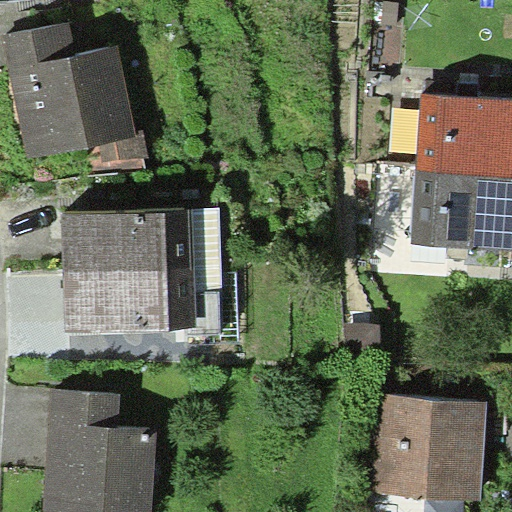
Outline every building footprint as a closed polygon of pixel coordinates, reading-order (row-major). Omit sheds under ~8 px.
[(1,34),(28,157),(97,142),(136,134),(135,130),(117,43),(77,52),(69,20),(1,34)] [(511,99),(421,93),(416,170),(511,176),(511,99)] [(142,128),(135,130),(136,134),(97,142),(100,161),(146,156),(142,128)] [(511,176),(416,170),(412,243),(511,249),(511,176)] [(220,207),(192,208),(194,266),(195,288),(223,287),(220,207)] [(64,270),(194,266),(192,208),(62,212),(64,270)] [(194,266),(64,270),(65,333),(196,329),(195,288),(194,266)] [(380,359),(379,322),(346,323),(348,360),(380,359)] [(122,394),(52,390),(44,511),(151,511),(157,430),(120,427),(122,394)] [(488,400),(379,393),(373,492),(426,496),(424,511),(463,511),(464,498),(481,500),(488,400)]
